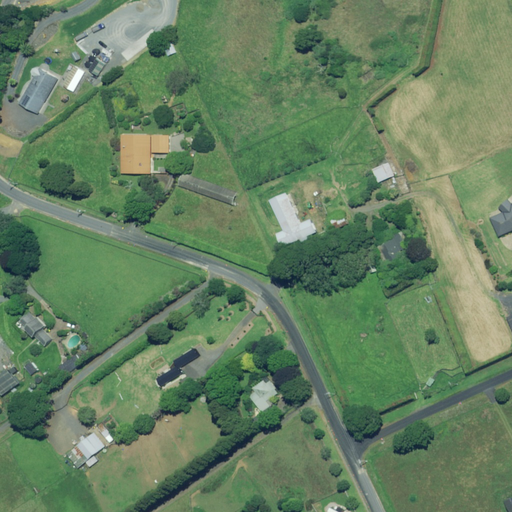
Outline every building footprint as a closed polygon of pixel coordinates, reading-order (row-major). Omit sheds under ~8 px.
[(62,31),(55,30),(54,37),(61,39),(62,31)] [(178,53),(174,42),(166,46),(170,56),(178,53)] [(107,66),(99,59),(91,70),(100,76),(107,66)] [(86,72),(73,65),(72,68),(75,69),(65,86),(74,92),(86,72)] [(21,104),(39,114),(60,79),(45,70),(42,68),(41,68),(40,67),(39,67),(38,68),(37,68),(36,68),(36,69),(35,70),(34,71),(34,72),(34,73),(34,74),(35,75),(35,76),(36,76),(36,77),(37,77),(21,104)] [(1,100),(6,104),(12,97),(9,95),(6,93),(1,100)] [(170,153),(171,136),(124,135),(123,173),(152,174),(153,153),(170,153)] [(395,176),(389,163),(374,170),(380,183),(395,176)] [(238,193),(184,174),(180,186),(234,205),(238,193)] [(296,209),(289,193),(271,201),(285,231),(277,234),(283,247),(300,240),(301,244),(309,240),(307,237),(317,233),(311,220),(301,224),(295,210),(296,209)] [(511,202),(510,200),(501,208),(506,213),(493,219),(501,238),(511,231),(511,202)] [(349,224),(345,215),(332,221),(336,230),(349,224)] [(409,247),(402,232),(393,236),(395,240),(378,247),(386,266),(404,258),(401,250),(409,247)] [(38,320),(31,313),(22,322),(46,347),(54,339),(45,329),(49,326),(41,318),(38,320)] [(91,349),(87,344),(82,348),(86,353),(91,349)] [(173,363),(175,367),(155,381),(161,389),(184,373),(181,369),(201,356),(195,348),(173,363)] [(83,364),(77,356),(61,367),(66,375),(83,364)] [(39,371),(33,363),(27,367),(33,376),(39,371)] [(8,375),(6,373),(0,377),(0,387),(6,396),(22,384),(13,372),(8,375)] [(269,384),(266,381),(255,388),(258,392),(252,396),(264,413),(275,405),(271,399),(280,393),(272,382),(269,384)] [(115,439),(106,426),(101,430),(110,443),(115,439)] [(106,447),(96,433),(88,440),(84,435),(81,437),(85,442),(69,454),(80,468),(88,462),(92,467),(99,461),(95,455),(106,447)]
